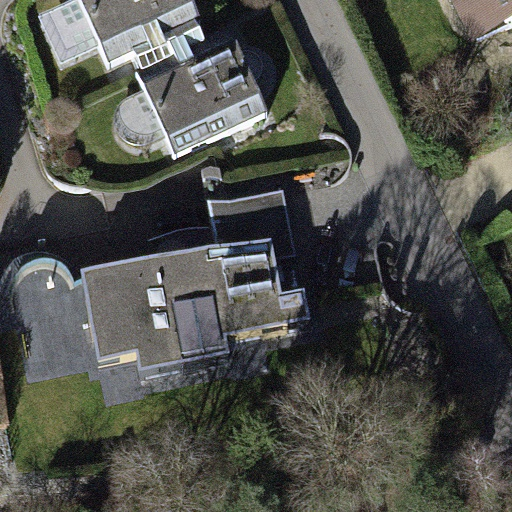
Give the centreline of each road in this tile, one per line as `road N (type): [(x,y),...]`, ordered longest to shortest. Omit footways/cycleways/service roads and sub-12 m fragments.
road 1 (residential): [(309,0),(511,418)]
road 2 (residential): [(0,90),(33,214),(0,230)]
